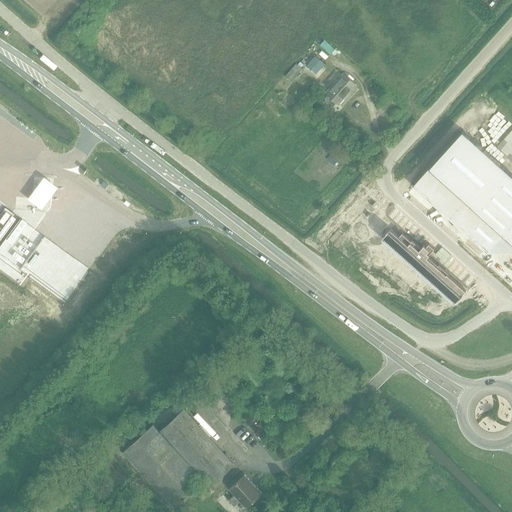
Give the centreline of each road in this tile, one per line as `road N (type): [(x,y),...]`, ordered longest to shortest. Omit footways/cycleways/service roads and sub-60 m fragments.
road 1 (unclassified): [(506,296),(457,334),(413,333),(0,9)]
road 2 (secondary): [(473,389),(344,304),(54,80),(27,71)]
road 3 (secondary): [(27,71),(462,406)]
road 4 (unclassified): [(506,296),(375,179),(511,27)]
